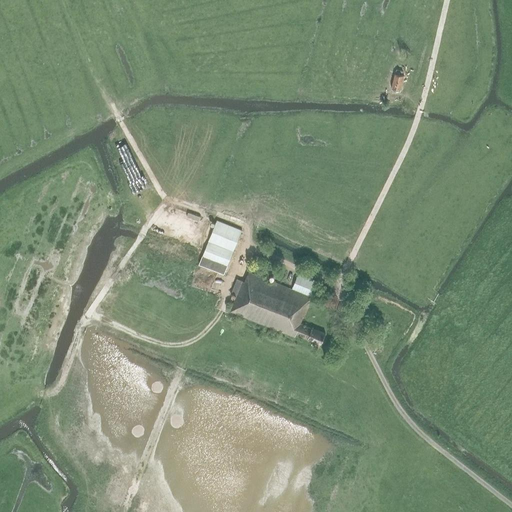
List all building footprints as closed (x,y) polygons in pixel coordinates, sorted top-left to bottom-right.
[(402,75),(403,71),(396,69),(395,73),(391,88),(400,90),(404,76),(402,75)] [(201,216),(189,212),(187,217),(199,221),(201,216)] [(224,274),(242,230),(217,220),(199,264),(224,274)] [(267,280),(248,272),(244,282),(237,279),(231,293),(237,295),(231,312),(295,337),(296,334),(321,344),(325,333),(300,324),(303,317),(304,317),(312,298),(312,297),(318,282),(297,274),(291,289),(267,280)] [(332,294),(321,289),(318,294),(330,299),(332,294)]
